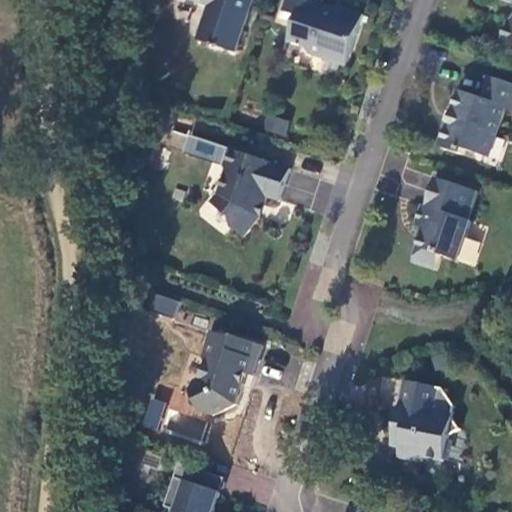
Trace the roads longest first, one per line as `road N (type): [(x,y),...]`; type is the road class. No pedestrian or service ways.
road 1 (track): [(40,0),(42,121),(69,257),(44,511)]
road 2 (residential): [(422,0),(342,251)]
road 3 (residential): [(284,511),(345,351)]
